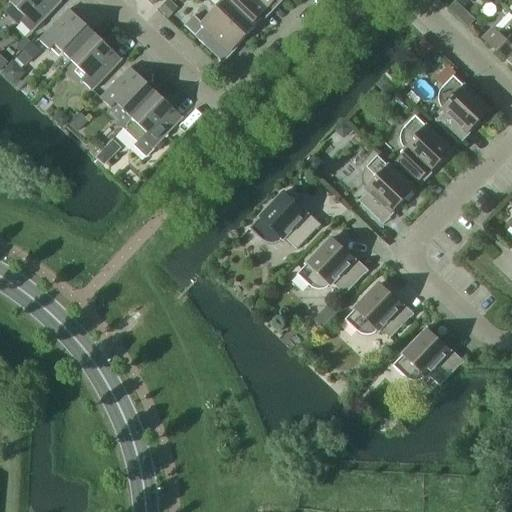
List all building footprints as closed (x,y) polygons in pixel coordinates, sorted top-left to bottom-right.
[(58,0),(12,0),(10,3),(26,18),(21,23),(32,34),(61,3),(58,0)] [(258,18),(267,9),(257,0),(223,0),(216,8),(246,37),(261,21),(258,18)] [(278,3),(280,0),(257,0),(267,9),(276,0),(278,3)] [(168,1),(158,11),(167,19),(176,9),(168,1)] [(230,53),(246,37),(216,8),(201,24),(193,16),(183,26),(218,60),(228,50),(230,53)] [(71,61),(95,35),(69,10),(39,41),(50,51),(55,46),(71,61)] [(511,19),(498,34),(493,29),(483,39),(511,67),(511,19)] [(95,35),(71,61),(86,76),(82,82),(93,92),(122,61),(95,35)] [(422,41),(414,49),(422,57),(430,49),(422,41)] [(12,62),(1,74),(13,85),(19,79),(16,76),(21,71),(12,62)] [(122,129),(156,94),(129,68),(100,99),(111,110),(116,104),(131,119),(122,129)] [(467,134),(489,111),(453,77),(442,89),(439,94),(438,100),(439,105),(442,110),(444,112),(435,122),(456,143),(466,133),(467,134)] [(156,94),(122,129),(123,130),(124,129),(139,143),(135,147),(147,157),(183,119),(156,94)] [(80,115),(70,126),(78,133),(88,122),(80,115)] [(60,117),(55,121),(62,128),(69,121),(65,116),(60,117)] [(429,174),(451,151),(415,117),(404,129),(401,134),(400,140),(401,145),(404,150),(406,152),(397,162),(418,183),(428,172),(429,174)] [(391,214),(413,191),(377,157),(366,169),(362,174),(361,180),(363,185),(366,190),(368,192),(359,202),(380,223),(389,212),(391,214)] [(297,250),(317,229),(304,217),(306,216),(283,194),(249,230),(261,241),(266,244),(272,245),(277,244),(282,241),(284,239),(297,250)] [(344,296),(365,275),(352,263),(354,261),(331,239),(297,275),(309,287),(314,290),(319,291),(325,290),(330,286),(332,284),(344,296)] [(390,340),(410,318),(400,309),(402,307),(379,285),(345,321),(356,332),(361,336),(367,337),(373,335),(378,332),(380,330),(390,340)] [(440,387),(460,366),(448,354),(449,353),(426,331),(392,367),(404,378),(409,381),(415,382),(421,381),(426,377),(427,376),(440,387)]
